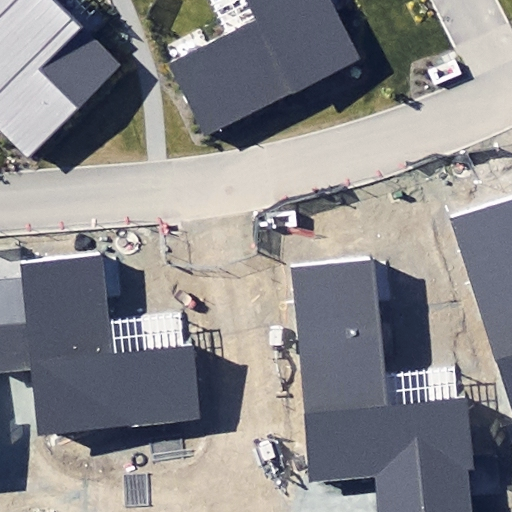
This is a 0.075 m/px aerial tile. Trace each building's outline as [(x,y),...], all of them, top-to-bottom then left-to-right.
[(117,69),(47,0),(13,0),(0,14),(0,134),(26,160),(117,69)] [(0,0),(0,14),(13,0),(0,0)] [(367,60),(335,0),(248,0),(259,20),(228,36),(170,65),(210,141),(367,60)] [(511,203),(454,222),(511,402),(511,203)] [(24,280),(0,282),(0,376),(27,373),(36,440),(203,420),(194,345),(185,346),(112,355),(108,320),(100,256),(22,265),(24,280)] [(375,477),(377,511),(473,511),(463,400),(387,407),(374,260),(289,268),(308,483),(375,477)]
